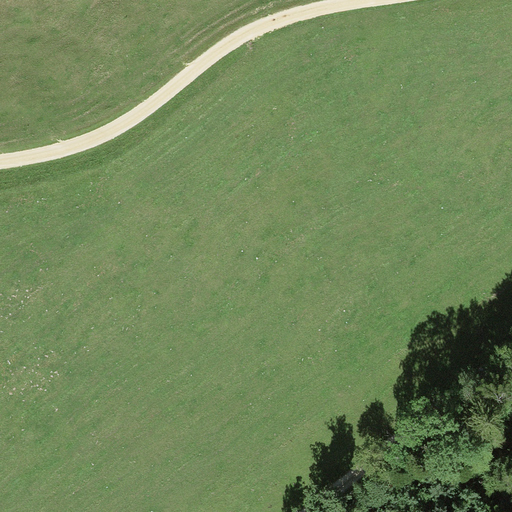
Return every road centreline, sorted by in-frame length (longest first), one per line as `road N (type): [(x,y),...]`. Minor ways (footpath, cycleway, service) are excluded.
road 1 (track): [(0,161),(100,135),(256,25),(374,0)]
road 2 (track): [(511,354),(305,511)]
